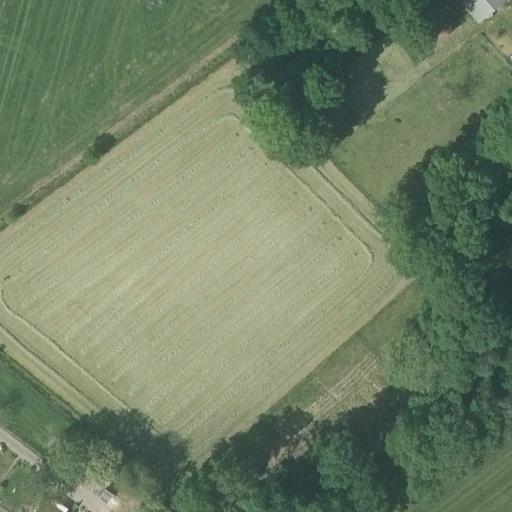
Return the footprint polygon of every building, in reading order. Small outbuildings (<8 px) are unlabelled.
[(459,0),(479,22),(503,0),(459,0)] [(425,52),(453,29),(439,13),(412,34),(425,52)] [(333,93),(315,107),(327,122),(345,107),(333,93)] [(114,511),(122,511),(127,506),(105,490),(97,499),(114,511)] [(172,511),(151,494),(135,511),(172,511)] [(62,511),(42,499),(33,511),(62,511)]
